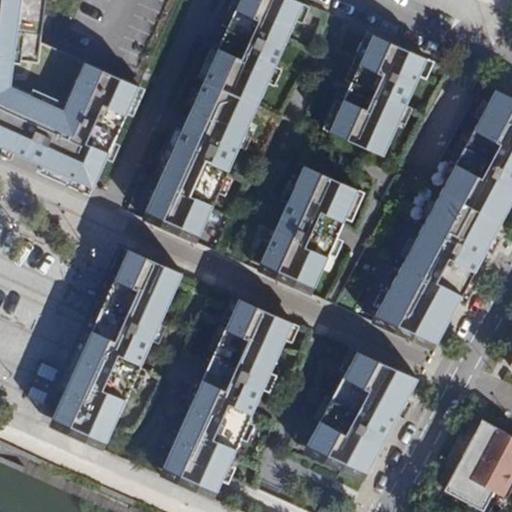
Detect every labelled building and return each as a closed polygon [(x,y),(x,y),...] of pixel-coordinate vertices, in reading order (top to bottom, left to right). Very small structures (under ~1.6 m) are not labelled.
[(39,0),(0,0),(0,154),(89,197),(143,91),(35,39),(39,0)] [(306,6),(290,0),(229,0),(134,218),(200,247),(306,6)] [(362,31),(319,132),(385,160),(429,63),(362,31)] [(511,199),(511,100),(486,89),(365,317),(438,349),(511,199)] [(363,194),(295,167),(251,264),(317,294),(363,194)] [(183,276),(119,247),(37,430),(100,459),(183,276)] [(212,511),(295,330),(231,301),(148,485),(208,511),(212,511)] [(420,382),(349,352),(297,447),(375,477),(420,382)] [(499,494),(511,469),(511,435),(481,419),(443,489),(482,510),(493,491),(499,494)]
